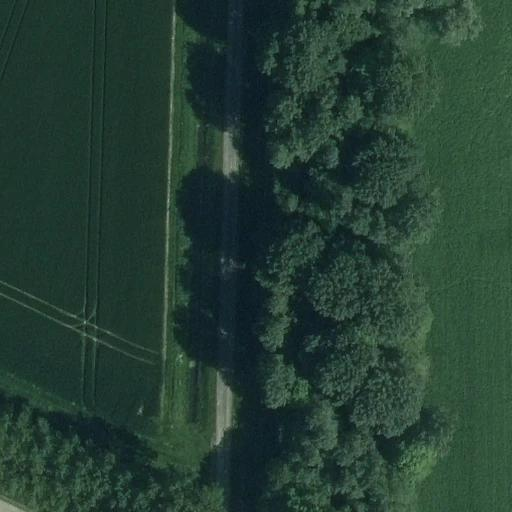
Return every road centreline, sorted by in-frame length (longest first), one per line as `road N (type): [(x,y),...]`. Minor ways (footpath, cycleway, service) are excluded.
road 1 (unclassified): [(220,511),(235,0)]
road 2 (track): [(0,376),(221,473)]
road 3 (unclassified): [(157,511),(0,437)]
